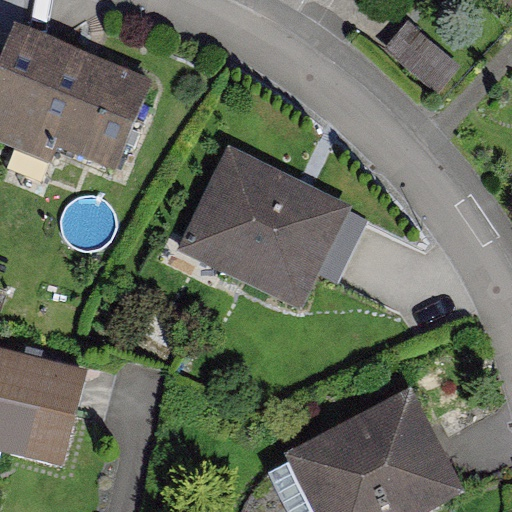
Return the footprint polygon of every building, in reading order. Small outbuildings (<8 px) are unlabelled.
[(419,20),(399,45),(443,81),(463,57),(419,20)] [(153,79),(20,24),(0,72),(0,129),(19,138),(10,160),(47,175),(63,138),(118,161),(153,79)] [(188,237),(300,294),(347,202),(235,145),(188,237)] [(91,371),(0,347),(0,461),(2,462),(9,441),(69,457),(91,371)] [(410,391),(269,461),(297,511),(319,511),(326,508),(328,511),(346,511),(357,505),(360,511),(402,511),(457,485),(410,391)]
